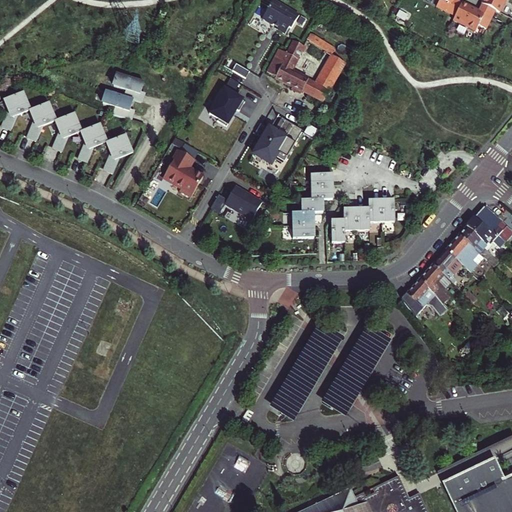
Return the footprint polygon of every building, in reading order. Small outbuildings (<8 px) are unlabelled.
[(439,0),(440,0),(436,7),(448,13),(454,0),(439,0)] [(462,3),(455,0),(454,0),(448,13),(455,16),(462,3)] [(483,0),(481,4),(495,11),(499,13),(505,0),(483,0)] [(299,16),(273,1),(261,21),(287,36),(299,16)] [(478,11),(462,3),(455,16),(453,21),(475,32),(478,26),(486,30),(491,18),(478,11)] [(481,4),(478,11),(491,18),(495,11),(481,4)] [(276,79),(300,91),(302,92),(303,91),(322,101),(345,64),(332,56),(316,83),(292,71),(303,50),(304,51),(306,47),(295,42),(288,55),(279,50),(267,72),(276,77),(276,79)] [(117,75),(114,87),(126,90),(124,98),(133,101),(141,103),(144,93),(141,92),(144,83),(117,75)] [(244,102),(224,90),(208,117),(229,129),(244,102)] [(17,116),(30,111),(23,93),(5,100),(10,112),(8,113),(2,128),(11,132),(17,116)] [(124,98),(107,93),(103,104),(115,108),(113,115),(130,121),(133,111),(130,110),(133,101),(124,98)] [(36,143),(43,126),(56,121),(49,104),(31,111),(36,123),(33,124),(27,139),(36,143)] [(53,149),(62,153),(69,137),(81,132),(74,115),(56,122),(61,134),(59,135),(53,149)] [(303,131),(277,116),(254,156),(270,166),(276,156),(285,161),(303,131)] [(78,160),(87,164),(94,148),(107,143),(100,126),(82,133),(87,145),(84,146),(78,160)] [(125,136),(108,144),(112,156),(110,157),(104,171),(113,175),(120,159),(132,154),(125,136)] [(195,160),(178,151),(161,181),(191,197),(203,177),(189,169),(195,160)] [(309,175),(310,188),(331,188),(331,175),(309,175)] [(252,222),(261,203),(234,188),(224,206),(252,222)] [(310,188),(310,201),(322,201),(331,201),(331,188),(310,188)] [(301,201),(301,214),(313,214),(322,213),(322,201),(310,201),(301,201)] [(368,210),(369,224),(382,223),(381,201),(368,202),(368,210)] [(381,201),(382,223),(394,223),(394,201),(381,201)] [(511,233),(484,208),(465,228),(489,248),(492,243),(497,238),(501,241),(505,245),(511,237),(511,233)] [(343,221),(344,232),(356,232),(356,210),(343,210),(343,221)] [(356,210),(356,232),(369,232),(369,224),(368,210),(356,210)] [(292,214),(292,227),(313,226),(313,214),(301,214),(292,214)] [(331,222),(331,244),(344,243),(344,232),(343,221),(331,222)] [(292,240),(314,239),(313,226),(292,227),(292,240)] [(458,236),(479,255),(484,260),(494,269),(498,263),(488,252),(490,249),(489,248),(465,228),(458,236)] [(458,236),(445,251),(463,267),(470,273),(471,275),(484,260),(479,255),(458,236)] [(500,250),(505,245),(501,241),(497,238),(492,243),(500,250)] [(463,267),(445,251),(432,265),(449,282),(463,267)] [(441,304),(442,305),(451,298),(444,291),(451,284),(449,282),(432,265),(418,280),(430,292),(441,304)] [(430,292),(418,280),(406,294),(415,304),(408,310),(415,319),(429,304),(441,319),(448,314),(442,305),(441,304),(430,292)] [(495,459),(443,482),(456,511),(511,511),(511,476),(511,477),(505,480),(495,459)] [(360,485),(302,511),(438,511),(429,490),(417,495),(414,488),(409,476),(366,496),(360,485)]
